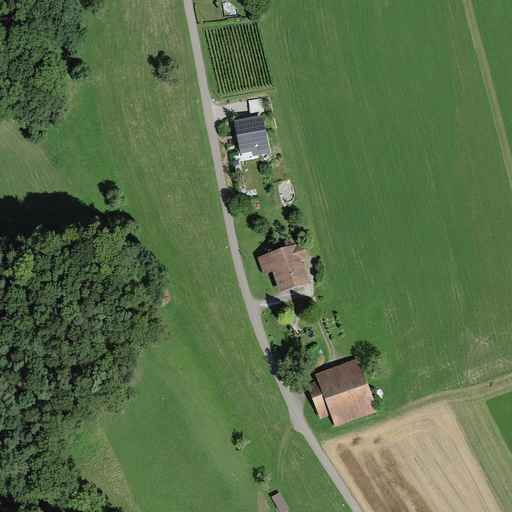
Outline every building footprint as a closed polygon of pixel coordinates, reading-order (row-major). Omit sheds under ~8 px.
[(250,101),(253,115),(266,113),(264,99),(250,101)] [(264,118),(236,124),(242,156),(255,153),(255,157),(271,154),(264,118)] [(305,243),(258,259),(264,275),(275,271),(282,293),(310,284),(302,262),(311,259),(305,243)] [(379,413),(359,361),(307,380),(322,420),(334,415),(338,428),(379,413)] [(280,490),(272,495),(281,511),(290,507),(280,490)]
